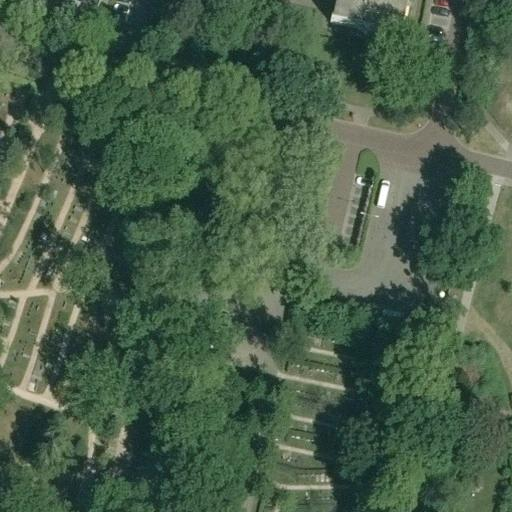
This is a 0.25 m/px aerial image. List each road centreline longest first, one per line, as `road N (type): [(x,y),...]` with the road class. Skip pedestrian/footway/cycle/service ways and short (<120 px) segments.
road 1 (residential): [(432,153),(87,80),(0,52)]
road 2 (residential): [(432,153),(464,0)]
